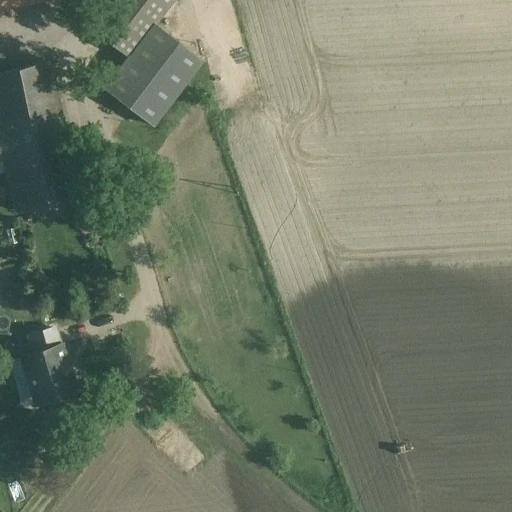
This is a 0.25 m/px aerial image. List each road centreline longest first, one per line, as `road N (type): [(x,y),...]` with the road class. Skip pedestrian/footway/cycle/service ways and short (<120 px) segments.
road 1 (track): [(311,511),(224,429),(161,339)]
road 2 (track): [(36,511),(146,374),(161,339)]
